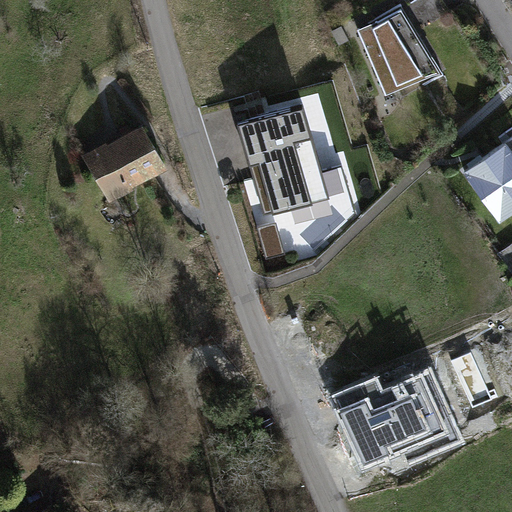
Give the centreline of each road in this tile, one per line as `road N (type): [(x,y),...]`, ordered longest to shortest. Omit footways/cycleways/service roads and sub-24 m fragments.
road 1 (residential): [(236,276),(154,0)]
road 2 (unclassified): [(335,511),(236,276)]
